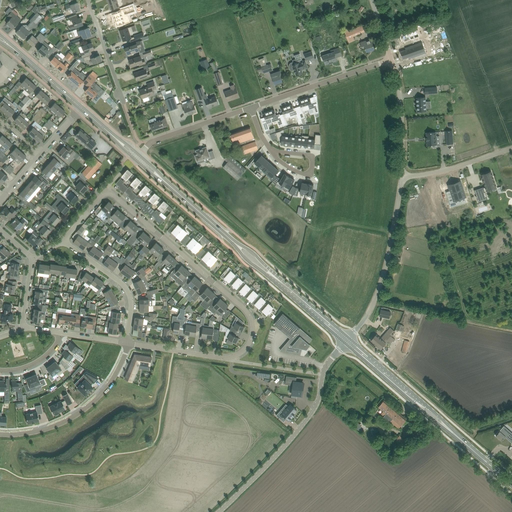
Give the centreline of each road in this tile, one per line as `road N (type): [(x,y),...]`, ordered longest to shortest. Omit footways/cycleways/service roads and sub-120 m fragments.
road 1 (residential): [(128,342),(230,360),(249,344),(254,326),(243,306),(106,190)]
road 2 (unclassified): [(218,511),(311,414),(323,372),(347,340)]
road 3 (residential): [(347,340),(385,269),(402,177)]
road 4 (residential): [(0,433),(44,431),(77,416),(105,391),(128,342)]
road 5 (residential): [(251,107),(391,58)]
road 6 (residential): [(128,342),(131,295),(62,240)]
road 7 (residential): [(139,155),(151,141),(251,107)]
road 8 (residential): [(402,177),(391,58)]
